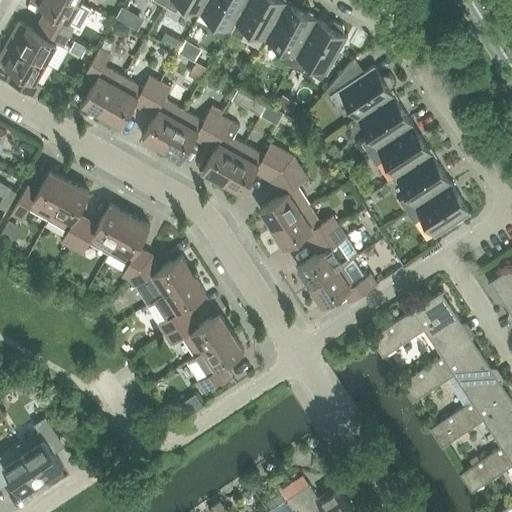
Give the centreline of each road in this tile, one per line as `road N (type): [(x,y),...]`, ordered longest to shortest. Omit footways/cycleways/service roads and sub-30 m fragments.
road 1 (residential): [(296,356),(190,203),(0,97)]
road 2 (residential): [(443,257),(494,224),(500,187),(401,37),(338,0)]
road 3 (residential): [(109,392),(151,455),(296,356)]
road 4 (residential): [(401,511),(296,356)]
road 5 (residential): [(296,356),(443,257)]
road 6 (residential): [(511,358),(443,257)]
